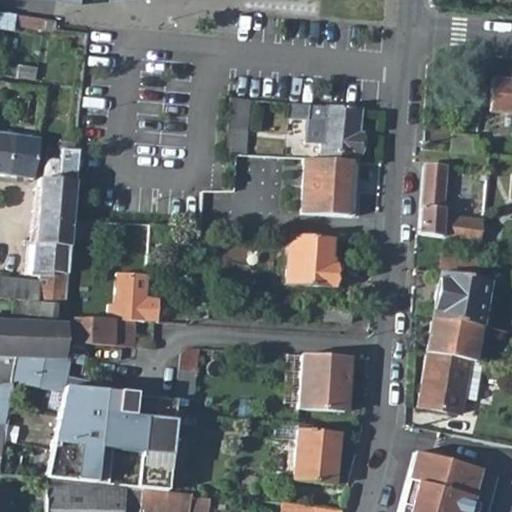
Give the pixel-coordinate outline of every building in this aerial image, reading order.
[(0,11),(0,21),(5,22),(8,20),(9,13),(0,11)] [(42,29),(43,18),(9,13),(8,20),(7,26),(40,31),(42,29)] [(42,29),(53,30),(53,28),(54,19),(43,18),(42,29)] [(64,19),(54,18),(54,19),(53,28),(63,29),(64,19)] [(511,80),(491,79),(488,112),(511,113),(511,80)] [(243,157),(247,100),(227,98),(223,156),(243,157)] [(321,129),(319,154),(354,156),(359,156),(361,135),(357,134),(359,110),(289,104),(288,119),(302,120),(308,117),(310,117),(322,118),(321,129)] [(310,117),(310,128),(321,129),(322,118),(310,117)] [(0,175),(32,181),(38,140),(0,134),(0,175)] [(449,151),(474,154),(475,137),(450,135),(449,151)] [(0,279),(0,299),(12,301),(54,306),(64,308),(68,250),(69,239),(70,225),(71,222),(76,155),(61,154),(58,182),(37,181),(32,276),(39,277),(38,284),(0,279)] [(354,156),(319,154),(319,160),(353,162),(354,156)] [(302,159),(300,214),(350,217),(353,162),(319,160),(302,159)] [(440,225),(444,168),(422,165),(417,234),(459,242),(461,227),(440,225)] [(86,240),(87,226),(70,225),(69,239),(86,240)] [(150,230),(148,259),(159,260),(161,242),(170,243),(170,238),(171,231),(150,230)] [(286,236),(282,286),(330,290),(333,268),(329,267),(331,239),(286,236)] [(86,251),(86,240),(69,239),(68,250),(86,251)] [(68,250),(64,308),(64,309),(78,310),(79,291),(83,291),(86,251),(68,250)] [(476,263),(440,255),(437,274),(473,281),(476,263)] [(437,274),(429,319),(478,328),(486,283),(473,281),(437,274)] [(326,309),(326,297),(305,296),(304,307),(318,308),(326,309)] [(54,306),(12,301),(10,325),(53,326),(54,306)] [(318,308),(317,322),(348,325),(350,311),(326,309),(318,308)] [(66,317),(71,321),(88,322),(87,310),(78,310),(64,309),(66,317)] [(423,353),(424,353),(467,361),(479,364),(485,329),(478,328),(429,319),(423,353)] [(68,346),(149,349),(149,339),(131,338),(131,323),(88,322),(71,321),(67,346),(68,346)] [(0,354),(15,355),(9,386),(59,391),(62,379),(67,351),(60,351),(65,326),(53,326),(10,325),(0,324),(0,354)] [(174,400),(192,402),(197,350),(178,349),(174,400)] [(457,415),(465,370),(467,361),(424,353),(415,408),(457,415)] [(299,356),(295,410),(343,413),(347,359),(299,356)] [(470,417),(478,372),(465,370),(457,415),(470,417)] [(59,391),(42,480),(108,486),(111,454),(140,457),(136,489),(140,490),(165,492),(170,439),(171,424),(172,414),(174,400),(146,398),(102,395),(102,387),(62,379),(59,391)] [(0,443),(9,386),(0,386),(0,443)] [(193,427),(194,416),(172,414),(171,424),(193,427)] [(337,434),(295,430),(292,461),(290,475),(290,480),(333,484),(337,434)] [(176,493),(181,440),(170,439),(165,492),(176,493)] [(413,453),(409,469),(414,470),(418,454),(413,453)] [(463,511),(475,470),(418,454),(414,470),(409,469),(396,511),(463,511)] [(42,511),(137,511),(140,490),(136,489),(108,486),(42,480),(42,511)] [(137,511),(187,511),(190,496),(189,494),(176,493),(165,492),(140,490),(137,511)] [(187,511),(209,511),(211,505),(207,505),(207,498),(190,496),(187,511)] [(293,511),(294,505),(280,503),(278,511),(293,511)]
